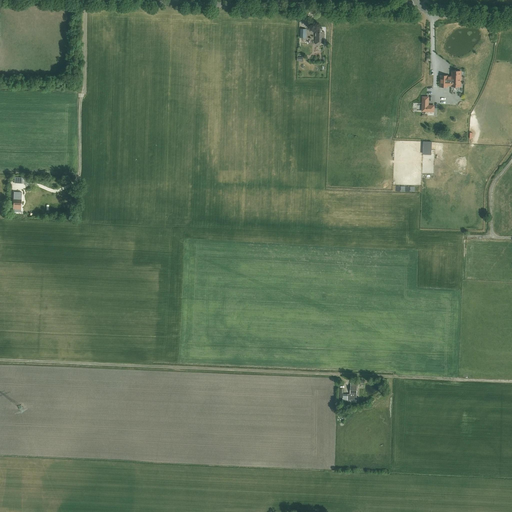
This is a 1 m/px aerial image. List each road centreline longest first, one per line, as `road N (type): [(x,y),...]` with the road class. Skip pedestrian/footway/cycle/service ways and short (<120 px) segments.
road 1 (track): [(0,359),(511,380)]
road 2 (unclassified): [(415,2),(379,12),(100,0)]
road 3 (track): [(83,0),(80,172),(74,183),(37,193)]
